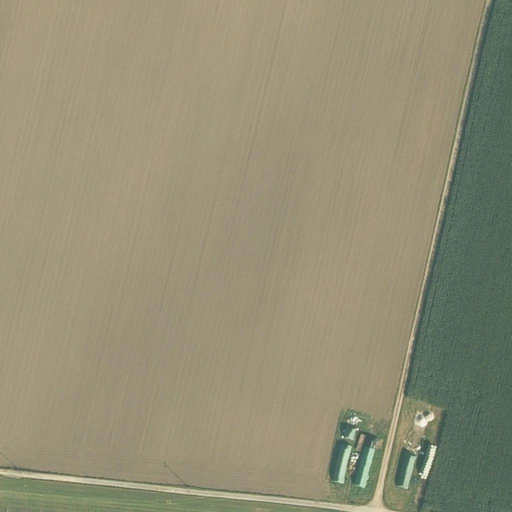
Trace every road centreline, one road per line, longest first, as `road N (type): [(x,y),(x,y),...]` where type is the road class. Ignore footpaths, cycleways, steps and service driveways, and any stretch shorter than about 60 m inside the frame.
road 1 (track): [(488,0),(373,511)]
road 2 (track): [(383,511),(0,473)]
